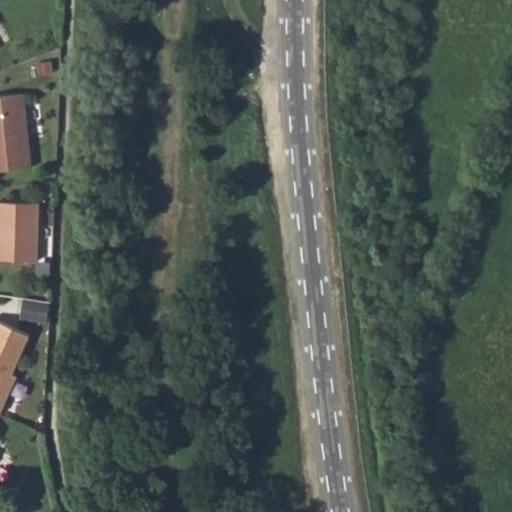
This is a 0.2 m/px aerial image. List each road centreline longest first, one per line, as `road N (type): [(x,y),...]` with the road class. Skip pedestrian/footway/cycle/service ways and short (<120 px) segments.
road 1 (tertiary): [(296,0),(298,133),(341,511)]
road 2 (track): [(233,0),(245,53),(298,133)]
